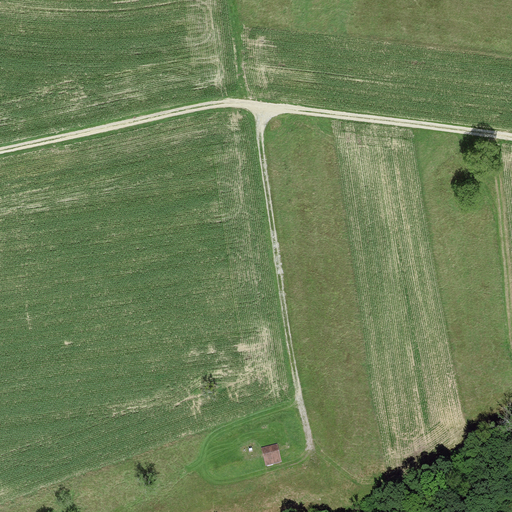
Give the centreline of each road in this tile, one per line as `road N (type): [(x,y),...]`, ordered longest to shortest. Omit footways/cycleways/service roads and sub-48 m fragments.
road 1 (track): [(0,150),(200,108),(269,106),(511,141)]
road 2 (track): [(269,106),(257,129),(314,452)]
